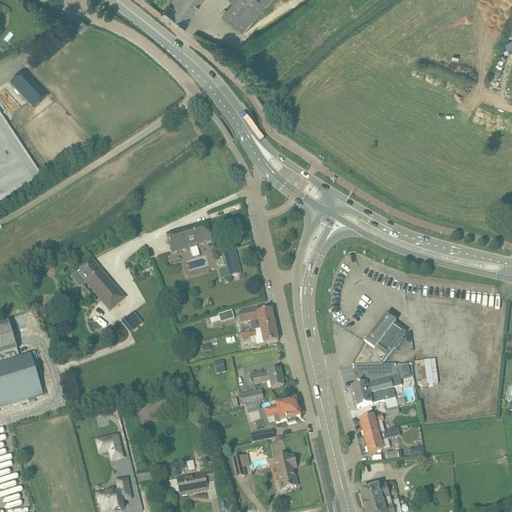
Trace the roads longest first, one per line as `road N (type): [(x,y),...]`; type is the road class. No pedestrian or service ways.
road 1 (unclassified): [(0,223),(199,96)]
road 2 (primary): [(248,133),(205,73),(117,0)]
road 3 (primary): [(339,218),(422,259),(511,280)]
road 4 (primary): [(511,261),(403,231),(341,196)]
road 5 (unclassified): [(70,6),(147,45),(199,96)]
road 6 (residential): [(312,426),(272,279)]
road 7 (secondary): [(304,334),(312,271),(339,218)]
